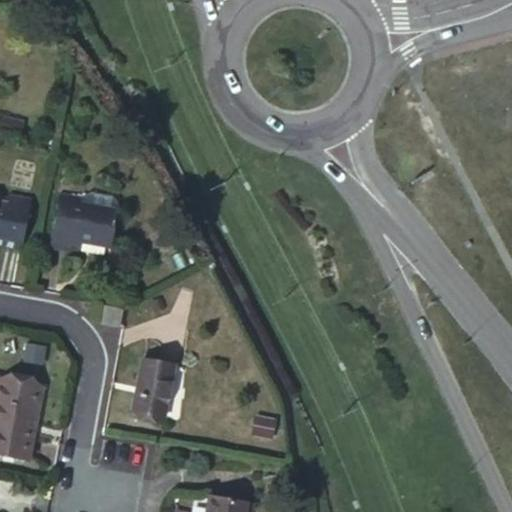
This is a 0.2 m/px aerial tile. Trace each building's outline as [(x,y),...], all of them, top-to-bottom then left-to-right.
[(0,195),(0,243),(19,247),(28,201),(0,195)] [(49,248),(79,253),(81,240),(110,245),(115,219),(80,213),(82,206),(83,202),(58,198),(49,248)] [(116,213),(82,206),(80,213),(115,219),(116,213)] [(108,258),(110,245),(81,240),(79,253),(108,258)] [(128,311),(103,306),(98,333),(123,337),(128,311)] [(181,365),(147,359),(138,411),(172,417),(181,365)] [(44,390),(0,383),(0,382),(0,455),(32,461),(44,390)] [(248,511),(251,497),(213,489),(208,511),(248,511)]
